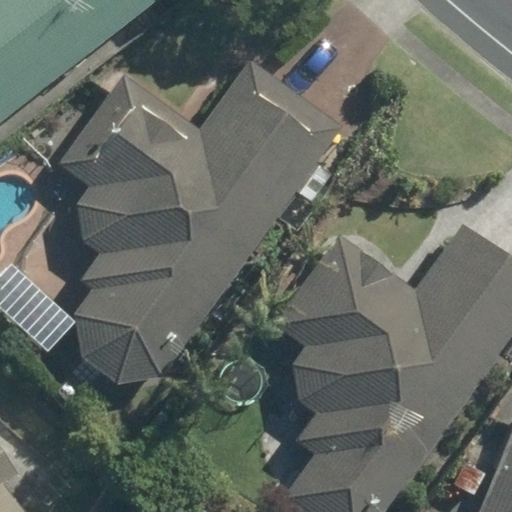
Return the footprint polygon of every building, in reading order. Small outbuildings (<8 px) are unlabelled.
[(0,0),(0,117),(145,0),(0,0)] [(200,127),(184,117),(123,76),(55,177),(82,194),(81,196),(80,198),(78,199),(77,201),(77,203),(76,204),(75,206),(74,208),(74,210),(74,212),(73,213),(73,215),(73,217),(73,219),(73,221),(73,223),(74,225),(74,227),(75,229),(75,230),(76,232),(77,234),(78,236),(79,237),(80,239),(81,240),(82,242),(84,243),(85,245),(87,246),(88,247),(90,248),(91,249),(93,250),(95,251),(43,328),(151,401),(336,125),(243,63),(200,127)] [(285,441),(308,457),(278,498),(297,511),(375,511),(511,327),(511,267),(471,237),(455,225),(410,286),(350,242),(288,326),(313,345),(294,371),(322,392),(285,441)] [(511,511),(511,418),(475,511),(511,511)] [(0,511),(16,511),(0,493),(0,477),(11,468),(0,456),(0,511)]
